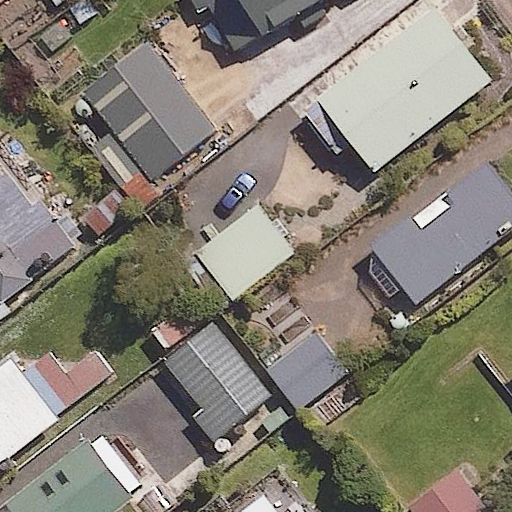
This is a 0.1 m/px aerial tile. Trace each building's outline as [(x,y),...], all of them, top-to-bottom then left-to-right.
[(197,0),(207,15),(199,19),(226,64),(333,0),(197,0)] [(503,80),(446,5),(310,108),(345,153),(362,141),(384,170),(503,80)] [(156,44),(92,92),(119,127),(97,144),(136,195),(222,130),(156,44)] [(0,323),(17,311),(10,302),(80,250),(52,212),(47,216),(0,153),(0,323)] [(387,256),(373,266),(394,294),(409,282),(424,303),(511,236),(511,178),(499,162),(425,217),(420,211),(377,243),(387,256)] [(89,217),(105,238),(139,211),(122,190),(89,217)] [(301,253),(263,206),(202,254),(240,301),(301,253)] [(158,327),(175,350),(206,327),(189,304),(158,327)] [(278,395),(219,325),(174,364),(212,409),(201,417),(222,442),(278,395)] [(354,373),(322,332),(274,370),(306,410),(354,373)] [(0,376),(0,469),(66,420),(63,417),(117,376),(100,353),(72,375),(56,353),(30,373),(20,361),(0,376)] [(128,458),(108,432),(5,511),(121,511),(152,488),(128,458)] [(493,511),(465,473),(417,508),(420,511),(493,511)] [(255,511),(289,511),(277,495),(255,511)]
